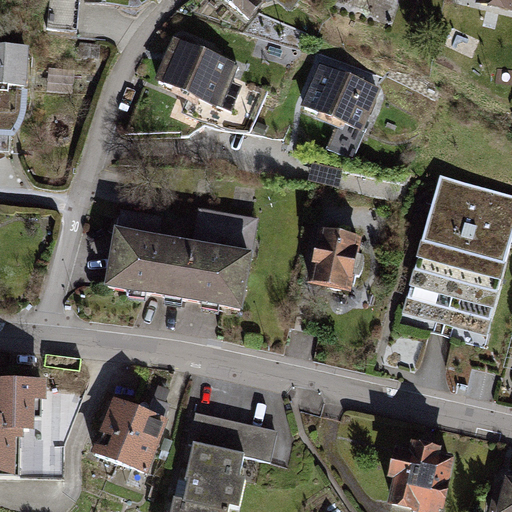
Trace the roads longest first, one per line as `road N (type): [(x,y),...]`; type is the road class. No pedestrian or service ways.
road 1 (residential): [(46,341),(202,361),(511,430)]
road 2 (residential): [(174,0),(133,50),(82,199)]
road 3 (residential): [(82,199),(46,341)]
